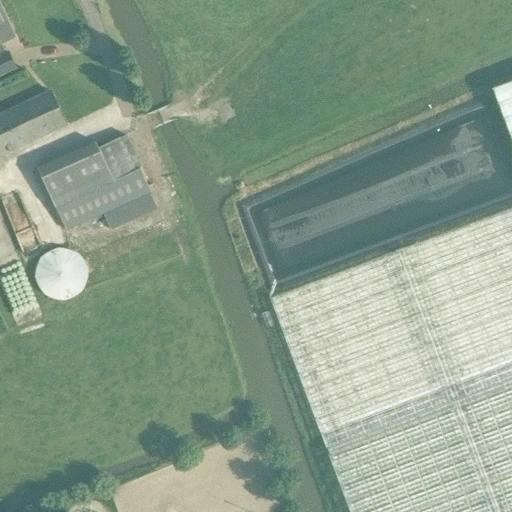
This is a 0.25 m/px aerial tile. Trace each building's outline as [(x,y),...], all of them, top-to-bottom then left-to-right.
[(0,6),(0,74),(16,68),(8,52),(5,54),(0,43),(14,37),(0,6)] [(511,79),(492,87),(511,140),(511,79)] [(0,114),(0,155),(67,124),(51,91),(0,114)] [(111,230),(158,209),(126,135),(97,147),(94,141),(37,167),(55,206),(66,229),(103,213),(111,230)] [(511,511),(511,207),(271,297),(351,511),(511,511)]
